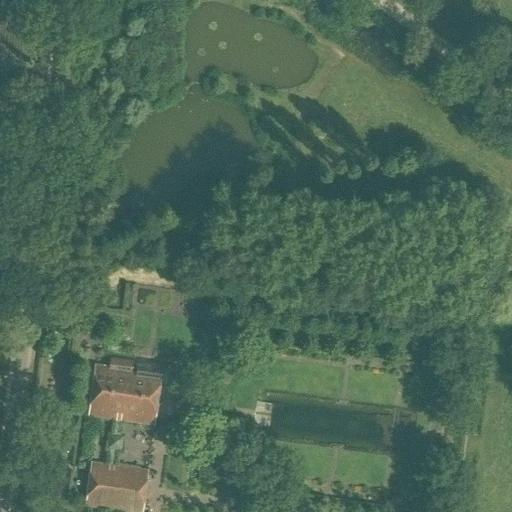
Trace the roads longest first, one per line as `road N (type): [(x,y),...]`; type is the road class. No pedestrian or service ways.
road 1 (unclassified): [(0,511),(66,0)]
road 2 (track): [(511,95),(383,0)]
